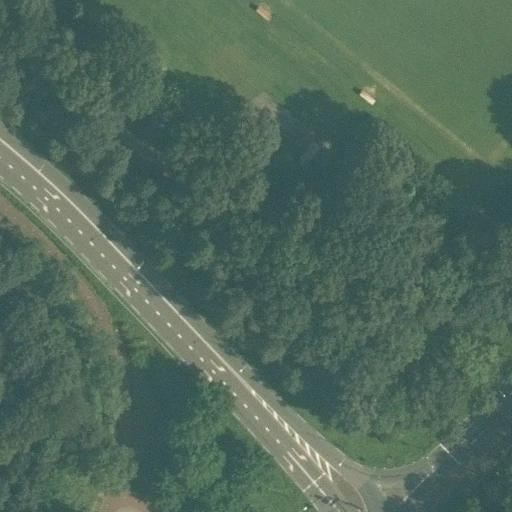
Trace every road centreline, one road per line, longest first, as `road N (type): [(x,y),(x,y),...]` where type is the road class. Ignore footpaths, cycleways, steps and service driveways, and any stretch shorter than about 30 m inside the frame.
road 1 (primary): [(311,453),(0,144)]
road 2 (primary): [(458,458),(399,476),(341,469)]
